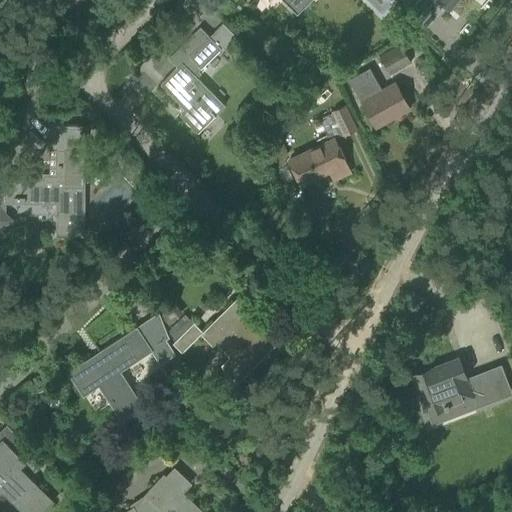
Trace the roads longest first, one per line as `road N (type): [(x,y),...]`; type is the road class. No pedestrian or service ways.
road 1 (tertiary): [(351,350),(511,66)]
road 2 (residential): [(22,364),(191,189)]
road 3 (residential): [(351,350),(191,189)]
road 4 (tertiary): [(280,511),(351,350)]
road 5 (residential): [(191,189),(81,84)]
